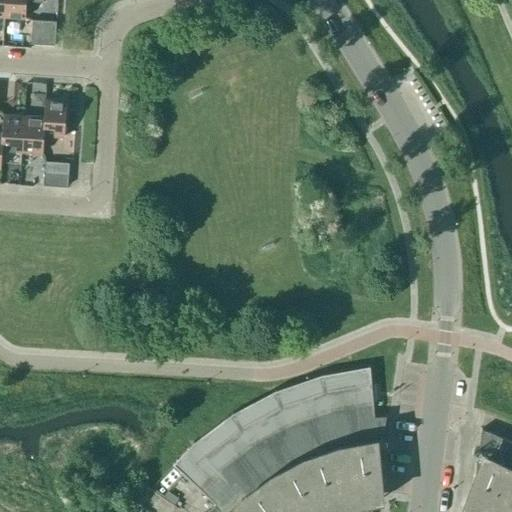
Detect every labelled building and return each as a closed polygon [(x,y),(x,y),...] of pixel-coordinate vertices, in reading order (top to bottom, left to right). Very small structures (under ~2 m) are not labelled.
[(5,0),(4,17),(25,18),(26,0),(5,0)] [(42,44),(44,21),(32,20),(30,44),(42,44)] [(44,21),(42,44),(54,45),(56,21),(44,21)] [(43,135),(44,135),(64,137),(67,101),(45,99),(44,117),(45,117),(43,135)] [(22,152),(24,116),(4,114),(2,132),(3,132),(1,150),(2,150),(22,152)] [(45,117),(44,117),(24,116),(22,152),(43,153),(44,135),(43,135),(45,117)] [(44,173),(68,175),(69,163),(45,161),(44,173)] [(67,187),(68,175),(44,173),(43,185),(67,187)] [(333,511),(355,505),(384,500),(379,462),(386,415),(374,416),(370,366),(322,374),(320,375),(276,390),(274,391),(233,413),(231,414),(194,442),(193,443),(172,464),(214,504),(207,511),(333,511)] [(511,511),(511,442),(493,433),(482,429),(475,475),(461,510),(464,511),(511,511)]
